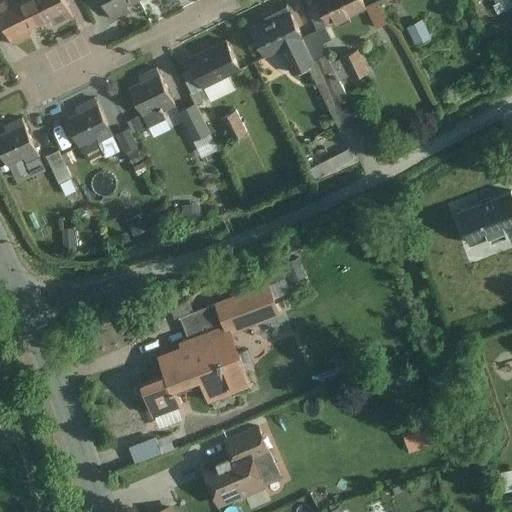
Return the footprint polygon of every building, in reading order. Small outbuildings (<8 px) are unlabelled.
[(40,28),(26,0),(19,0),(0,9),(0,19),(11,42),(40,28)] [(69,13),(62,0),(26,0),(40,28),(69,13)] [(139,0),(106,0),(112,13),(139,0)] [(361,0),(316,0),(328,24),(364,7),(361,0)] [(377,0),(369,4),(379,24),(387,20),(377,0)] [(511,0),(498,0),(493,2),(498,11),(511,4),(511,0)] [(293,6),(255,24),(268,50),(283,43),(296,69),(317,59),(312,49),(326,42),(318,26),(305,33),(293,6)] [(430,36),(421,18),(407,25),(416,42),(430,36)] [(241,69),(226,39),(188,58),(203,88),(241,69)] [(157,69),(128,84),(143,115),(173,100),(157,69)] [(82,108),(66,115),(87,162),(103,154),(96,137),(111,131),(95,95),(79,102),(82,108)] [(195,101),(178,109),(193,138),(210,130),(195,101)] [(235,107),(220,115),(232,139),(247,131),(235,107)] [(40,157),(22,115),(4,123),(7,130),(0,133),(0,139),(13,169),(40,157)] [(130,125),(119,131),(138,170),(150,164),(130,125)] [(354,157),(348,146),(313,164),(318,175),(354,157)] [(58,148),(45,154),(63,193),(77,187),(58,148)] [(479,203),(459,210),(471,244),(489,237),(491,244),(509,237),(507,231),(511,228),(511,191),(511,190),(492,198),(491,195),(478,200),(479,203)] [(199,202),(180,203),(180,215),(200,214),(199,202)] [(284,312),(270,277),(216,298),(225,320),(155,346),(164,369),(141,377),(155,416),(186,404),(178,385),(201,376),(210,401),(258,383),(238,330),(284,312)] [(428,421),(401,430),(410,456),(437,447),(428,421)] [(206,468),(218,500),(265,482),(255,455),(271,449),(262,426),(226,439),(233,458),(206,468)] [(159,430),(130,443),(140,464),(169,451),(159,430)]
